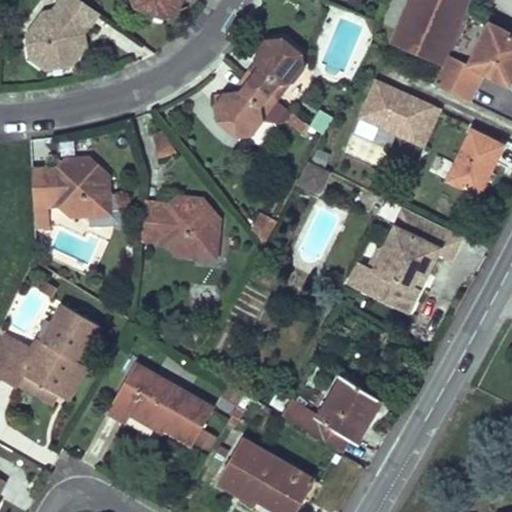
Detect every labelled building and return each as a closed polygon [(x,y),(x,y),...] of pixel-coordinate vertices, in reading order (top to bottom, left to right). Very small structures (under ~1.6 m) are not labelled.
[(100,13),(81,0),(58,0),(57,3),(57,8),(52,9),(27,43),(30,58),(45,69),(73,65),(71,53),(75,47),(87,45),(85,33),(84,27),(90,26),(100,13)] [(131,0),(134,7),(162,18),(178,11),(174,2),(179,0),(131,0)] [(410,0),(393,42),(442,62),(468,0),(410,0)] [(52,9),(43,11),(26,34),(27,43),(52,9)] [(380,22),(366,16),(374,36),(380,22)] [(511,80),(511,34),(491,23),(470,64),(510,84),(511,80)] [(303,52),(283,37),(266,39),(267,48),(258,50),(259,58),(260,66),(251,78),(278,99),(287,87),(286,81),(295,80),(294,69),(305,67),(303,52)] [(267,48),(266,39),(257,40),(258,50),(267,48)] [(87,45),(75,47),(71,53),(73,65),(87,45)] [(260,66),(259,58),(246,74),(251,78),(260,66)] [(305,67),(294,69),(295,80),(305,67)] [(251,78),(246,74),(233,91),(241,90),(251,78)] [(278,99),(251,78),(241,90),(233,91),(225,92),(226,102),(217,103),(219,120),(239,135),(254,133),(252,122),(264,121),(262,112),(268,111),(278,99)] [(375,78),(359,120),(424,150),(442,107),(375,78)] [(225,92),(216,93),(217,103),(226,102),(225,92)] [(324,133),(331,112),(316,107),(309,128),(324,133)] [(300,130),(307,122),(293,111),(287,119),(300,130)] [(264,121),(252,122),(254,133),(264,121)] [(478,194),(503,144),(472,129),(448,179),(478,194)] [(177,152),(161,131),(153,134),(160,157),(177,152)] [(59,206),(71,217),(89,216),(90,227),(123,225),(121,192),(111,192),(110,174),(89,155),(81,164),(74,165),(66,157),(57,166),(53,170),(49,166),(32,167),(34,207),(49,207),(51,207),(55,202),(59,206)] [(89,155),(66,157),(74,165),(81,164),(89,155)] [(332,172),(309,161),(297,183),(321,195),(323,191),(332,172)] [(220,218),(203,196),(194,204),(186,203),(179,194),(169,202),(164,206),(160,201),(144,200),(141,240),(156,242),(161,237),(166,243),(176,254),(195,256),(218,236),(220,218)] [(203,196),(179,194),(186,203),(194,204),(203,196)] [(49,207),(34,207),(35,229),(50,228),(49,207)] [(463,236),(438,224),(404,208),(385,248),(378,250),(370,267),(360,287),(410,311),(420,290),(413,287),(421,271),(427,274),(438,253),(451,260),(463,236)] [(216,258),(218,236),(195,256),(216,258)] [(360,287),(370,267),(360,262),(350,282),(360,287)] [(413,287),(420,290),(427,274),(421,271),(413,287)] [(91,338),(99,324),(64,304),(37,350),(20,340),(0,375),(0,378),(17,388),(20,383),(24,375),(59,395),(78,361),(76,359),(79,354),(84,356),(94,339),(91,338)] [(0,375),(20,340),(7,333),(0,344),(0,375)] [(68,400),(87,366),(78,361),(59,395),(68,400)] [(135,363),(108,411),(125,420),(130,411),(157,426),(159,422),(194,442),(214,407),(135,363)] [(59,395),(24,375),(20,383),(54,403),(59,395)] [(382,400),(342,375),(317,417),(316,417),(308,430),(341,451),(348,438),(357,443),(382,400)] [(245,391),(230,381),(222,394),(238,404),(245,391)] [(289,400),(281,414),(308,430),(316,417),(289,400)] [(244,407),(238,404),(228,422),(234,426),(244,407)] [(242,438),(217,481),(255,502),(258,496),(265,500),(264,501),(283,511),(296,511),(315,479),(242,438)] [(230,449),(221,444),(217,451),(226,456),(230,449)] [(283,511),(264,501),(265,500),(258,496),(255,502),(251,508),(258,511),(283,511)]
